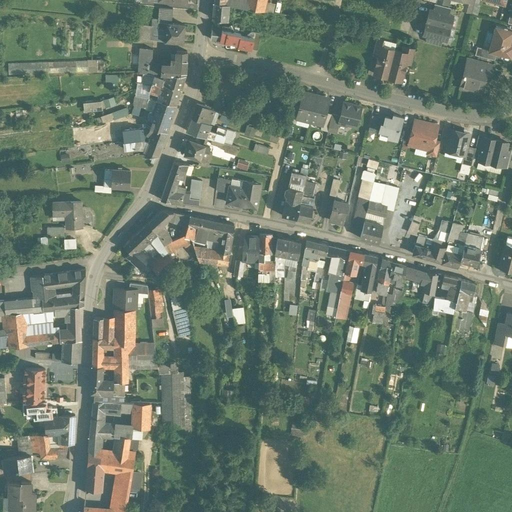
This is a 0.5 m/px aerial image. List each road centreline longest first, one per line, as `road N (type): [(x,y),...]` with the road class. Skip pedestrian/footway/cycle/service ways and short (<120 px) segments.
road 1 (residential): [(511,288),(292,229),(145,200)]
road 2 (residential): [(72,511),(96,263),(145,200)]
road 3 (residential): [(202,55),(483,120),(511,109)]
road 4 (residential): [(145,200),(202,55)]
